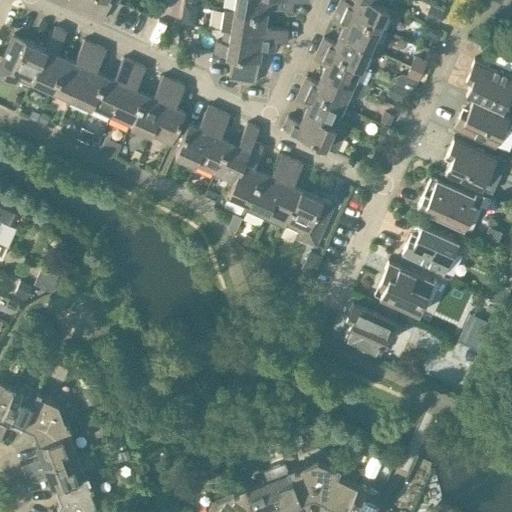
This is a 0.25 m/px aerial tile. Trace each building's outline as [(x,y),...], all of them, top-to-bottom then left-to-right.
[(114,0),(117,1),(117,0),(67,0),(66,4),(90,14),(96,0),(114,0)] [(101,20),(110,0),(96,0),(90,14),(101,20)] [(234,0),(234,8),(233,9),(266,15),(267,5),(291,9),(292,0),(234,0)] [(349,0),(339,0),(336,7),(378,26),(383,14),(394,18),(398,10),(385,4),(385,5),(373,0),(353,0),(353,2),(349,0)] [(224,6),(220,28),(224,28),(230,29),(230,30),(275,38),(275,39),(286,41),(288,28),(264,24),(266,15),(233,9),(234,8),(224,6)] [(343,23),(339,32),(380,50),(383,43),(372,38),(378,26),(336,7),(331,18),(343,23)] [(29,82),(49,91),(65,56),(56,52),(66,30),(54,25),(44,47),(45,47),(29,82)] [(216,39),(214,51),(232,54),(228,77),(255,81),(257,70),(260,48),(273,50),(275,39),(275,38),(230,30),(230,29),(224,28),(222,40),(216,39)] [(323,36),(318,46),(360,65),(366,53),(376,58),(380,50),(339,32),(335,41),(323,36)] [(17,77),(29,82),(45,47),(44,47),(13,33),(0,62),(0,75),(15,82),(17,77)] [(65,56),(49,91),(70,101),(72,95),(71,95),(94,43),(84,38),(74,60),(65,56)] [(72,95),(91,104),(104,74),(96,70),(106,48),(94,43),(71,95),(72,95)] [(325,63),(321,72),(362,90),(365,83),(354,78),(360,65),(318,46),(313,57),(325,63)] [(411,64),(416,67),(422,69),(426,60),(415,55),(411,64)] [(104,74),(91,104),(111,112),(134,61),(123,56),(113,78),(104,74)] [(465,92),(472,95),(502,108),(511,85),(511,73),(474,56),(467,71),(473,73),(465,92)] [(134,61),(111,112),(130,121),(144,91),(135,88),(145,66),(134,61)] [(417,78),(422,69),(416,67),(411,64),(406,73),(417,78)] [(305,75),(301,86),(342,105),(348,92),(359,97),(362,90),(321,72),(317,80),(305,75)] [(144,91),(130,121),(150,130),(173,78),(162,73),(153,95),(144,91)] [(184,83),(173,78),(150,130),(171,140),(184,110),(174,105),(184,83)] [(308,102),(304,111),(344,129),(348,122),(337,117),(342,105),(301,86),(296,97),(308,102)] [(502,108),(472,95),(464,112),(459,110),(452,125),(495,144),(504,124),(508,126),(511,117),(511,113),(502,108)] [(174,151),(195,160),(218,108),(208,103),(198,125),(188,121),(174,151)] [(218,108),(195,160),(215,169),(228,139),(220,135),(229,113),(218,108)] [(344,129),(304,111),(300,120),(288,114),(282,126),(335,150),(344,129)] [(228,139),(215,169),(233,177),(234,178),(248,148),(252,139),(253,140),(259,127),(247,121),(237,143),(228,139)] [(452,153),(444,170),(481,187),(491,191),(506,158),(500,156),(453,135),(446,150),(452,153)] [(228,191),(225,196),(246,206),(262,170),(253,166),(263,144),(253,140),(252,139),(234,178),(233,177),(228,191)] [(271,174),(262,170),(246,206),(245,208),(264,217),(291,157),(280,152),(271,174)] [(291,157),(264,217),(283,226),(284,223),(287,217),(288,218),(301,188),(292,184),(302,162),(291,157)] [(473,192),(430,172),(415,205),(463,227),(474,203),(478,205),(484,192),(474,188),(473,192)] [(288,218),(287,217),(284,223),(298,229),(295,234),(315,243),(333,202),(301,188),(288,218)] [(0,219),(10,224),(16,211),(0,204),(0,219)] [(462,239),(421,221),(413,238),(408,236),(401,252),(443,271),(453,249),(457,251),(462,239)] [(433,279),(388,259),(373,292),(418,312),(433,279)] [(395,319),(352,300),(345,316),(350,318),(343,335),(380,352),(395,319)] [(479,347),(491,320),(469,310),(457,337),(479,347)] [(0,415),(10,393),(14,386),(13,386),(0,379),(0,415)] [(10,393),(0,415),(0,417),(8,421),(21,427),(22,424),(21,424),(35,395),(34,395),(35,393),(36,390),(16,380),(13,386),(14,386),(10,393)] [(35,395),(21,424),(22,424),(32,429),(37,442),(67,431),(67,432),(71,431),(60,403),(57,404),(55,398),(44,393),(36,390),(35,393),(34,395),(35,395)] [(40,456),(20,464),(23,473),(43,465),(75,453),(67,432),(67,431),(37,442),(34,443),(40,456)] [(43,465),(23,473),(27,482),(46,474),(52,488),(54,487),(54,486),(84,475),(83,474),(75,453),(43,465)] [(299,501),(300,500),(313,496),(323,500),(324,501),(337,472),(338,472),(340,467),(321,458),(315,461),(314,457),(286,468),(288,472),(288,471),(299,501)] [(284,460),(262,468),(267,479),(279,511),(301,503),(300,500),(299,501),(288,471),(288,472),(286,468),(287,468),(284,460)] [(343,511),(358,481),(338,472),(337,472),(324,501),(323,500),(322,503),(341,511),(343,511)] [(84,475),(54,486),(54,487),(59,499),(54,509),(54,510),(58,511),(94,511),(96,508),(94,501),(98,500),(87,473),(83,474),(84,475)] [(278,511),(279,511),(267,479),(246,487),(245,488),(254,511),(278,511)] [(369,511),(379,491),(358,481),(343,511),(369,511)] [(254,511),(245,488),(246,487),(245,483),(217,494),(218,497),(212,500),(206,511),(254,511)]
